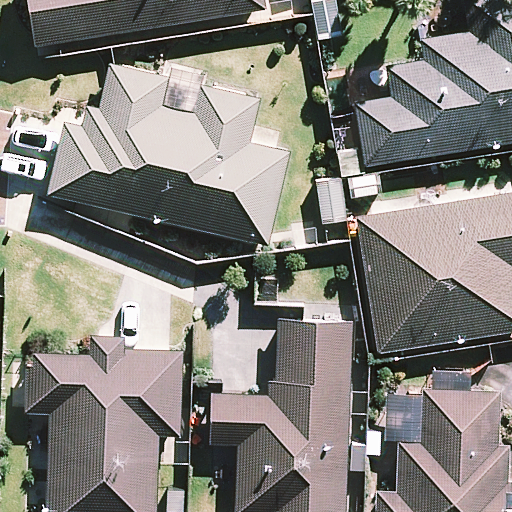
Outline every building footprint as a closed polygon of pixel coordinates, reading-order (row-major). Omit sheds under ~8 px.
[(24,0),(33,48),(261,11),(259,0),(24,0)] [(329,0),(306,0),(313,44),(335,41),(329,0)] [(349,104),(360,168),(511,142),(511,0),(458,0),(464,35),(415,43),(418,60),(381,66),(386,98),(349,104)] [(60,124),(43,196),(264,248),(286,154),(247,145),(258,102),(197,87),(190,114),(159,107),(165,80),(106,66),(95,111),(82,108),(78,128),(60,124)] [(511,193),(351,219),(373,354),(511,331),(511,193)] [(301,322),(274,321),(272,382),(263,382),(263,396),(208,394),(206,447),(233,448),(230,511),(340,511),(348,323),(301,322)] [(45,416),(42,511),(153,511),(156,438),(177,439),(179,352),(119,350),(120,337),(86,336),(85,356),(30,354),(30,365),(22,365),(20,416),(45,416)] [(370,493),(369,511),(511,511),(511,483),(502,483),(504,447),(492,447),(494,392),(418,390),(416,444),(393,443),(391,493),(370,493)]
